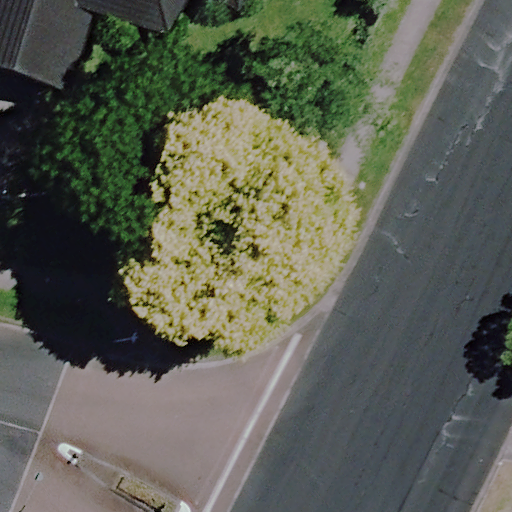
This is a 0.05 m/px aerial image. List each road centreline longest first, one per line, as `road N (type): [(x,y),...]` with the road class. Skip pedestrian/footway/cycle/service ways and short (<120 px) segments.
road 1 (tertiary): [(339,511),(511,179)]
road 2 (residential): [(145,511),(0,443)]
